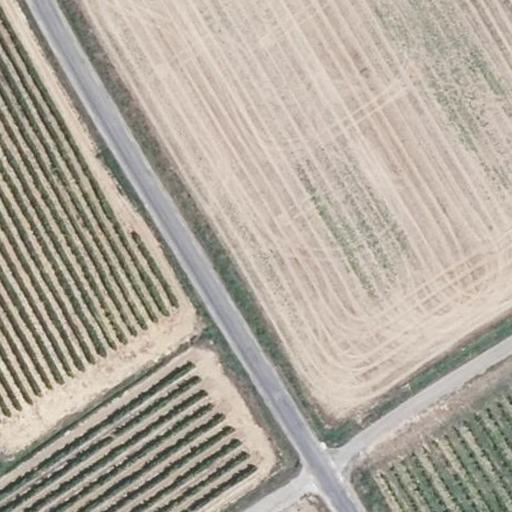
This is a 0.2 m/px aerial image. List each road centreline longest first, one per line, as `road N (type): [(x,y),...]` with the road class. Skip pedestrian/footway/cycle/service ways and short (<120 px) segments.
road 1 (tertiary): [(37,0),(319,463)]
road 2 (unclassified): [(511,332),(319,463)]
